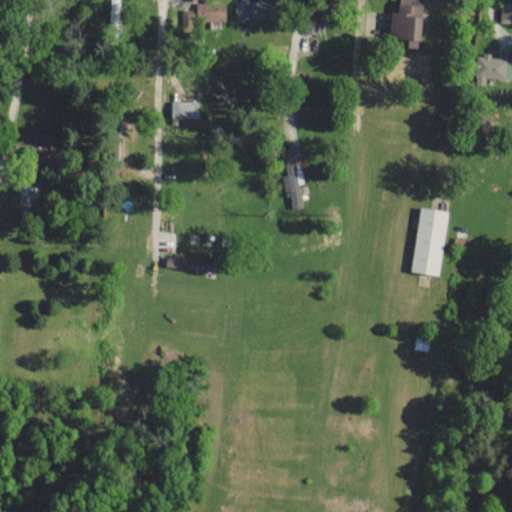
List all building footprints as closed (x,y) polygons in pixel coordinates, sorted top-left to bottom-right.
[(388,11),(385,38),(403,40),(402,47),(414,49),(419,6),(436,8),(436,0),(396,0),(396,12),(388,11)] [(224,19),(223,1),(194,2),(194,8),(183,9),(184,20),(224,19)] [(260,1),(233,2),(234,19),(261,18),(260,1)] [(498,23),(511,23),(511,2),(499,2),(498,23)] [(316,32),(315,18),(303,19),(303,33),(316,32)] [(472,83),(483,85),(484,77),(509,80),(511,58),(475,54),(472,83)] [(196,101),(169,101),(169,117),(196,118),(196,101)] [(27,163),(45,163),(45,147),(28,147),(27,163)] [(282,157),(284,175),(280,175),(282,191),(288,190),(290,209),(299,208),(293,156),(282,157)] [(408,271),(436,275),(446,211),(418,207),(408,271)] [(163,268),(212,270),(212,260),(164,258),(163,268)] [(412,348),(426,350),(427,339),(413,338),(412,348)]
